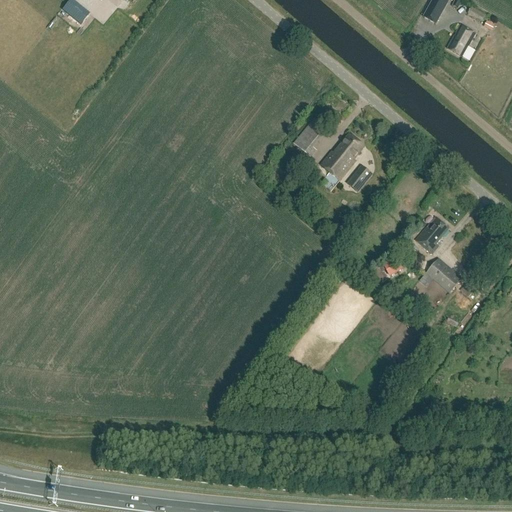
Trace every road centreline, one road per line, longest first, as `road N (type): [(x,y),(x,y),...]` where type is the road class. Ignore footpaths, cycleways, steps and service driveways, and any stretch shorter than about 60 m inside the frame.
road 1 (tertiary): [(511,219),(255,0)]
road 2 (unclassified): [(511,149),(337,0)]
road 3 (motorway): [(216,511),(0,482)]
